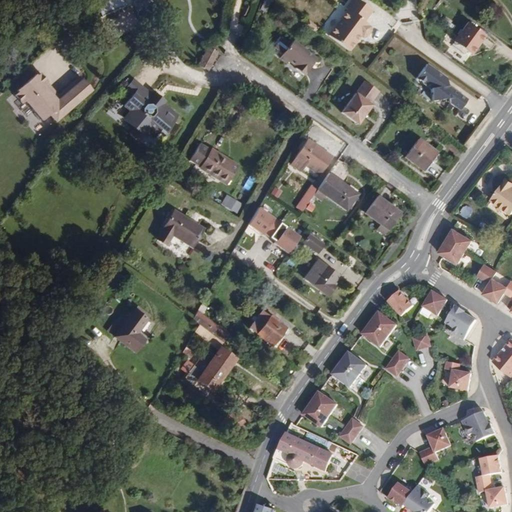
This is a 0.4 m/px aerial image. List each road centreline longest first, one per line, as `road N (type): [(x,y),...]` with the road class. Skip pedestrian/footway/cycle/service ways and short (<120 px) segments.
road 1 (secondary): [(410,262),(375,290),(304,385),(252,488)]
road 2 (residential): [(439,206),(241,68)]
road 3 (unknown): [(74,15),(120,12),(205,84),(223,85),(241,68)]
road 4 (unknown): [(306,114),(238,231),(221,243),(203,231)]
road 5 (residential): [(489,389),(404,434),(359,498)]
